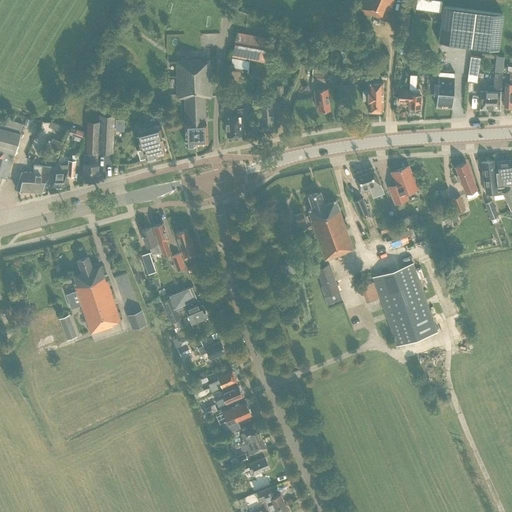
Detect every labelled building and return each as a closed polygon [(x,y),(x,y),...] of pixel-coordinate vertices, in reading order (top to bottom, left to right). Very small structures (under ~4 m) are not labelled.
[(385,21),(394,0),(361,0),(358,9),(385,21)] [(417,12),(436,12),(436,2),(418,1),(417,12)] [(504,12),(445,6),(441,42),(501,47),(504,12)] [(264,62),(269,38),(236,32),(232,56),(264,62)] [(250,61),(232,58),(230,70),(248,73),(250,61)] [(206,122),(205,97),(212,97),(210,60),(200,61),(200,60),(176,60),(178,98),(184,98),(185,123),(186,144),(188,145),(193,145),(195,143),(207,142),(206,122)] [(469,68),(467,81),(477,82),(478,70),(469,68)] [(437,95),(436,106),(452,107),(455,72),(438,71),(437,83),(434,82),(433,95),(437,95)] [(495,73),(494,85),(501,86),(502,73),(495,73)] [(418,87),(416,87),(417,75),(410,74),(409,89),(399,88),(399,98),(409,99),(408,106),(420,107),(421,92),(418,87)] [(382,109),(383,81),(374,81),(369,81),(368,81),(368,90),(363,90),(362,100),(368,100),(368,109),(382,109)] [(329,101),(330,101),(328,88),(314,90),(316,103),(317,103),(318,111),(330,109),(329,101)] [(499,108),(500,91),(480,91),(480,108),(483,108),(483,109),(497,110),(497,108),(499,108)] [(250,115),(253,102),(248,101),(246,108),(236,109),(237,116),(225,117),(227,136),(242,134),(241,124),(243,123),(242,116),(250,115)] [(271,101),(255,102),(257,130),(273,129),(271,101)] [(113,152),(114,114),(99,114),(99,121),(88,121),(86,151),(98,152),(98,151),(113,152)] [(0,175),(7,178),(14,153),(15,153),(23,123),(0,115),(0,175)] [(123,130),(124,119),(116,119),(115,130),(123,130)] [(65,135),(67,128),(52,123),(49,130),(65,135)] [(155,153),(165,151),(159,129),(158,124),(138,129),(139,134),(137,135),(141,148),(138,149),(140,157),(145,156),(146,157),(147,156),(148,158),(154,157),(154,154),(155,154),(155,153)] [(83,139),(85,132),(70,128),(69,135),(83,139)] [(53,138),(49,145),(61,150),(65,143),(53,138)] [(97,179),(97,164),(90,164),(90,154),(85,154),(84,164),(84,179),(97,179)] [(493,160),(481,161),(485,192),(494,191),(494,195),(503,194),(502,192),(497,192),(496,184),(495,172),(493,160)] [(499,172),(495,172),(496,184),(497,189),(503,189),(503,187),(511,185),(511,174),(510,160),(497,161),(499,172)] [(74,165),(74,162),(68,162),(68,169),(53,169),(52,173),(50,186),(66,186),(67,175),(73,175),(74,165)] [(455,166),(458,174),(455,176),(457,181),(461,180),(466,193),(477,189),(466,162),(455,166)] [(45,190),(44,190),(52,166),(34,164),(33,172),(22,171),(20,176),(16,189),(45,190)] [(405,193),(418,188),(416,180),(414,181),(408,166),(392,172),(397,184),(390,187),(396,203),(407,199),(405,193)] [(374,170),(354,177),(360,192),(370,189),(373,197),(384,193),(380,185),(374,170)] [(504,191),(502,192),(503,194),(504,196),(505,198),(510,210),(511,210),(511,209),(511,191),(510,188),(504,191)] [(325,260),(347,253),(346,251),(353,249),(336,200),(325,204),(320,191),(308,195),(312,208),(308,210),(311,220),(310,220),(325,260)] [(458,212),(466,208),(460,196),(452,199),(458,212)] [(360,216),(369,212),(362,197),(353,201),(360,216)] [(492,218),(498,216),(492,201),(486,204),(492,218)] [(297,222),(306,219),(303,213),(295,216),(297,222)] [(404,218),(397,220),(400,227),(407,225),(404,218)] [(395,229),(393,221),(379,226),(382,233),(395,229)] [(153,226),(156,234),(159,242),(164,255),(171,252),(166,239),(169,238),(163,223),(153,226)] [(159,242),(156,234),(154,235),(151,227),(141,230),(146,247),(149,246),(152,253),(160,250),(157,243),(159,242)] [(194,254),(191,243),(186,228),(176,232),(184,257),(192,255),(194,254)] [(149,252),(142,255),(148,274),(155,271),(149,252)] [(180,253),(171,256),(177,271),(185,268),(180,253)] [(194,262),(192,255),(184,257),(189,271),(199,268),(197,261),(194,262)] [(112,324),(121,321),(107,280),(106,281),(101,266),(92,269),(88,257),(78,260),(82,272),(73,275),(76,283),(74,284),(91,333),(113,326),(112,324)] [(293,262),(279,267),(282,274),(296,269),(293,262)] [(321,286),(324,296),(339,291),(329,263),(316,268),(322,285),(321,286)] [(397,345),(437,331),(413,263),(373,277),(397,345)] [(170,296),(161,300),(171,322),(180,318),(177,312),(176,309),(185,305),(185,306),(196,301),(195,299),(197,298),(192,286),(189,287),(169,294),(170,295),(170,296)] [(196,301),(185,306),(187,311),(192,323),(208,316),(209,313),(207,310),(205,309),(203,304),(201,305),(198,300),(196,301)] [(141,311),(128,315),(132,328),(146,324),(141,311)] [(70,327),(74,326),(70,315),(60,319),(67,339),(73,337),(70,327)] [(210,357),(225,351),(220,340),(206,346),(205,344),(203,345),(201,340),(192,344),(195,349),(198,347),(201,354),(207,351),(210,357)] [(232,370),(218,376),(219,379),(208,383),(212,391),(222,386),(223,387),(237,381),(235,376),(235,375),(234,372),(233,371),(232,370)] [(217,401),(216,401),(218,406),(226,403),(240,397),(244,395),(239,384),(238,384),(237,384),(221,391),(224,398),(217,401)] [(237,420),(251,414),(250,413),(251,411),(250,409),(248,408),(246,403),(231,409),(231,407),(223,410),(223,411),(222,411),(223,414),(220,415),(227,432),(240,427),(237,420)] [(231,449),(234,448),(240,445),(240,446),(262,436),(257,426),(241,433),(243,438),(240,440),(239,438),(238,438),(237,436),(239,435),(237,430),(228,434),(230,439),(232,443),(229,444),(231,449)] [(240,446),(242,450),(244,449),(243,449),(247,448),(250,453),(266,447),(262,436),(240,446)] [(245,453),(236,457),(238,463),(247,460),(245,453)] [(252,474),(269,467),(265,457),(248,464),(247,461),(232,467),(235,474),(242,471),(242,472),(250,468),(252,474)] [(266,511),(285,504),(280,493),(274,495),(271,487),(258,493),(261,501),(266,500),(267,505),(266,505),(267,508),(256,511),(266,511)]
